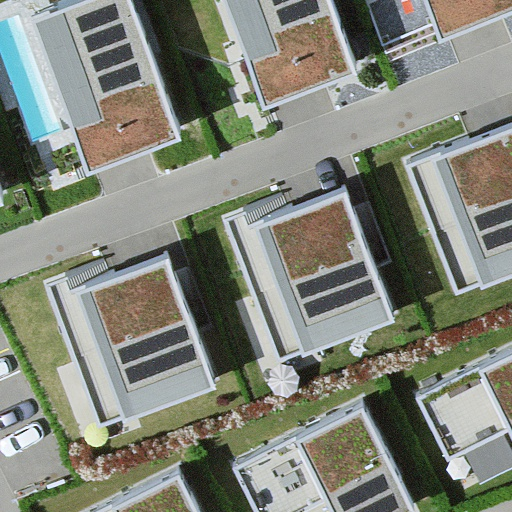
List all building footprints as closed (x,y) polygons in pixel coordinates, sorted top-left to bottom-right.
[(166,113),(123,0),(50,0),(26,9),(78,146),(166,113)] [(350,50),(329,0),(222,0),(259,88),(350,50)] [(508,0),(429,0),(440,26),(508,0)] [(511,257),(511,117),(431,152),(482,270),(511,257)] [(384,310),(335,180),(254,211),(303,341),(384,310)] [(202,365),(152,247),(65,284),(116,402),(202,365)] [(511,360),(461,386),(486,439),(511,426),(511,360)] [(418,511),(433,505),(390,415),(285,466),(306,511),(325,511),(363,494),(371,511),(418,511)] [(220,511),(201,471),(114,511),(220,511)]
